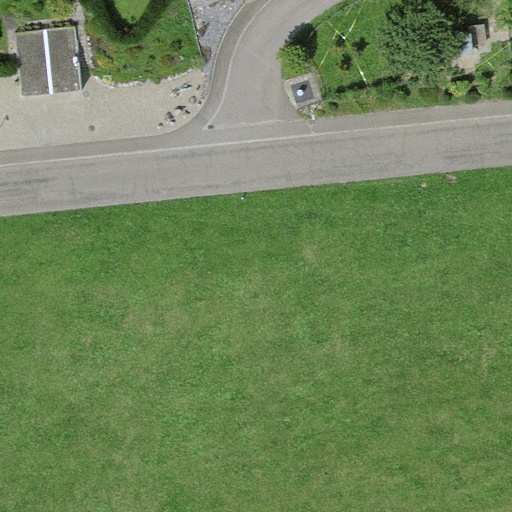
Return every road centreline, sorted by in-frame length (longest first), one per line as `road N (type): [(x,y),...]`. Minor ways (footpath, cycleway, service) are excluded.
road 1 (unclassified): [(246,166),(511,142)]
road 2 (unclassified): [(0,190),(246,166)]
road 3 (residential): [(316,0),(272,32),(257,70),(246,166)]
